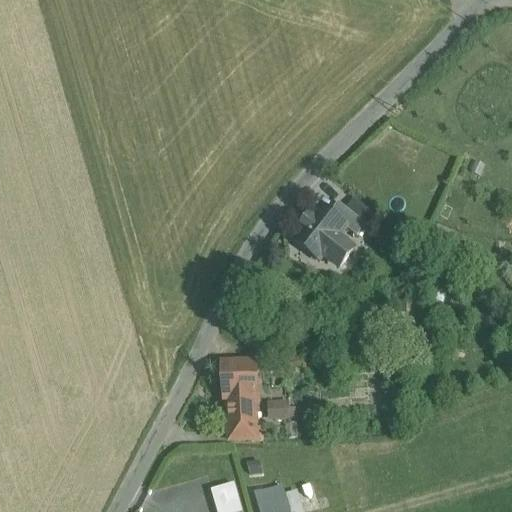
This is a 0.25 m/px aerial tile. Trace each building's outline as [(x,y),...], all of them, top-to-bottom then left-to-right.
[(367,225),(339,203),(330,214),(348,228),(347,229),(358,237),(367,225)] [(330,214),(323,208),(313,219),(311,217),(302,229),(304,231),(295,242),(320,262),(347,229),(348,228),(330,214)] [(257,367),(224,369),(226,393),(222,393),(223,399),(229,398),(231,429),(255,428),(254,415),(246,416),(245,392),(258,392),(257,367)] [(281,410),(271,412),(272,423),(282,422),(281,410)] [(255,428),(231,429),(231,445),(256,444),(255,428)] [(313,484),(286,492),(291,511),(309,511),(320,509),(313,484)]
